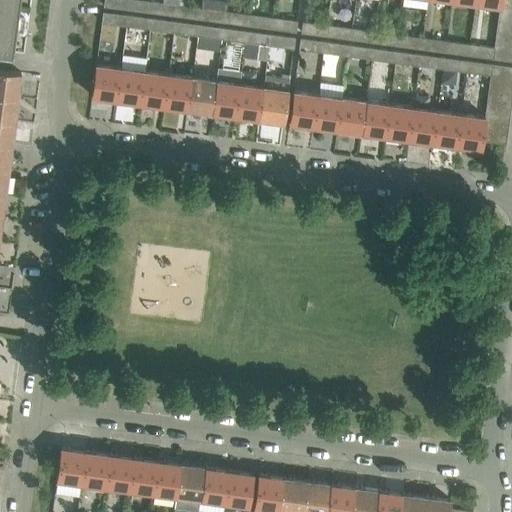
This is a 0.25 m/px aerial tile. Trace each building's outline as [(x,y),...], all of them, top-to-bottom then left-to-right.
[(0,0),(0,50),(11,52),(18,0),(0,0)] [(128,8),(128,0),(104,0),(104,5),(128,8)] [(152,11),(153,0),(128,0),(128,8),(152,11)] [(176,14),(177,3),(153,0),(152,11),(176,14)] [(511,8),(511,0),(500,0),(500,4),(499,7),(511,8)] [(200,18),(201,6),(177,3),(176,14),(200,18)] [(224,21),(225,10),(201,6),(200,18),(224,21)] [(511,20),(511,8),(499,7),(498,19),(511,20)] [(125,25),(127,14),(103,10),(101,21),(125,25)] [(248,24),(249,13),(225,10),(224,21),(248,24)] [(272,27),(273,16),(249,13),(248,24),(272,27)] [(149,28),(151,17),(127,14),(125,25),(149,28)] [(296,30),(297,19),(273,16),(272,27),(296,30)] [(175,20),(151,17),(149,28),(173,31),(175,20)] [(511,33),(511,20),(498,19),(496,31),(511,33)] [(197,34),(199,23),(175,20),(173,31),(197,34)] [(326,35),(328,24),(303,20),(301,32),(326,35)] [(221,37),(223,26),(199,23),(197,34),(221,37)] [(350,38),(352,27),(328,24),(326,35),(350,38)] [(247,29),(223,26),(221,37),(245,41),(247,29)] [(373,41),(375,30),(352,27),(350,38),(373,41)] [(269,44),(271,33),(247,29),(245,41),(269,44)] [(397,44),(399,33),(375,30),(373,41),(397,44)] [(511,46),(511,33),(496,31),(494,44),(511,46)] [(295,36),(271,33),(269,44),(293,47),(295,36)] [(421,47),(422,36),(399,33),(397,44),(421,47)] [(445,51),(447,39),(422,36),(421,47),(445,51)] [(324,52),(325,41),(301,38),(299,49),(324,52)] [(469,54),(470,43),(447,39),(445,51),(469,54)] [(347,55),(349,44),(325,41),(324,52),(347,55)] [(493,57),(494,46),(470,43),(469,54),(493,57)] [(371,58),(372,48),(349,44),(347,55),(371,58)] [(511,59),(511,46),(494,44),(494,46),(493,57),(511,59)] [(395,62),(396,51),(372,48),(371,58),(395,62)] [(418,65),(420,54),(396,51),(395,62),(418,65)] [(443,68),(444,57),(420,54),(418,65),(443,68)] [(466,71),(467,60),(444,57),(443,68),(466,71)] [(490,74),(492,64),(467,60),(466,71),(490,74)] [(115,99),(120,66),(96,63),(91,96),(115,99)] [(511,79),(511,66),(492,64),(490,74),(490,76),(511,79)] [(139,102),(144,69),(120,66),(115,99),(139,102)] [(0,93),(17,96),(20,71),(9,70),(0,68),(0,93)] [(163,105),(168,72),(144,69),(139,102),(163,105)] [(187,109),(192,75),(168,72),(163,105),(187,109)] [(211,112),(216,79),(192,75),(187,109),(211,112)] [(511,92),(511,89),(511,79),(490,76),(488,89),(511,92)] [(235,115),(240,82),(216,79),(211,112),(235,115)] [(318,92),(314,125),(337,129),(342,96),(343,84),(319,81),(318,92)] [(259,118),(264,85),(240,82),(235,115),(259,118)] [(282,121),(287,88),(264,85),(259,118),(282,121)] [(314,125),(318,92),(293,89),(289,122),(314,125)] [(510,105),(511,92),(488,89),(486,101),(510,105)] [(0,117),(14,120),(17,96),(0,93),(0,117)] [(361,132),(365,99),(342,96),(337,129),(361,132)] [(385,135),(389,102),(365,99),(361,132),(385,135)] [(508,117),(510,105),(486,101),(485,114),(508,117)] [(408,138),(413,105),(389,102),(385,135),(408,138)] [(433,142),(437,108),(413,105),(408,138),(433,142)] [(456,145),(461,112),(437,108),(433,142),(456,145)] [(483,127),(485,115),(461,112),(456,145),(480,148),(481,139),(483,127)] [(507,130),(508,117),(485,114),(485,115),(483,127),(507,130)] [(0,142),(11,143),(14,120),(0,117),(0,142)] [(505,142),(507,130),(483,127),(481,139),(505,142)] [(0,166),(8,167),(11,143),(0,142),(0,166)] [(81,481),(85,449),(61,446),(57,478),(81,481)] [(104,484),(109,452),(85,449),(81,481),(104,484)] [(128,488),(133,456),(109,452),(104,484),(128,488)] [(152,491),(156,459),(133,456),(128,488),(152,491)] [(176,494),(180,462),(156,459),(152,491),(176,494)] [(200,497),(204,465),(180,462),(176,494),(200,497)] [(223,500),(228,468),(204,465),(200,497),(223,500)] [(252,472),(228,468),(223,500),(248,504),(252,472)] [(279,508),(283,476),(258,473),(254,504),(279,508)] [(302,511),(306,479),(283,476),(279,508),(302,511)] [(311,511),(325,511),(330,482),(306,479),(302,511),(311,511)] [(350,511),(354,485),(330,482),(325,511),(350,511)] [(374,511),(378,489),(354,485),(350,511),(374,511)] [(398,511),(401,492),(378,489),(374,511),(398,511)] [(422,511),(425,495),(401,492),(398,511),(422,511)] [(447,511),(448,506),(449,498),(425,495),(422,511),(447,511)]
